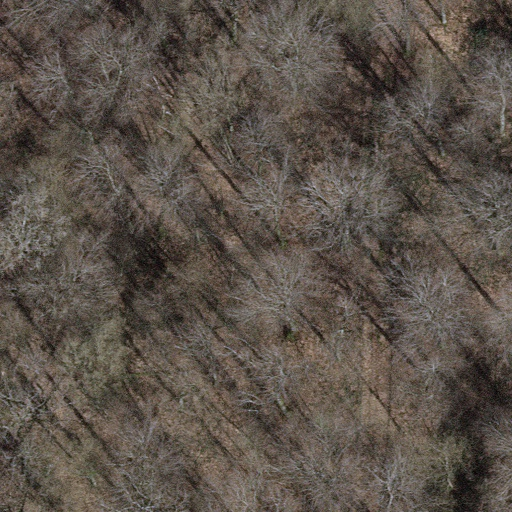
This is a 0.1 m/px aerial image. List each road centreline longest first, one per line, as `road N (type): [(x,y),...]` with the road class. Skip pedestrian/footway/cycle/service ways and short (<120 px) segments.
road 1 (track): [(0,500),(81,384),(182,193),(330,0)]
road 2 (track): [(371,511),(347,192),(376,0)]
